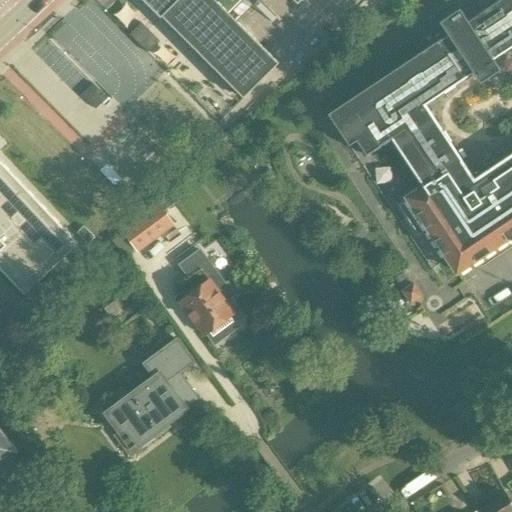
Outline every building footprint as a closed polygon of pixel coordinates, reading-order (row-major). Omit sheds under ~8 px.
[(144,0),(242,97),(278,61),(237,20),(256,0),(292,0),(296,3),(299,0),(144,0)] [(448,35),(328,115),(350,147),(357,142),(366,156),(367,157),(392,140),(424,187),(407,199),(408,200),(399,206),(419,236),(428,230),(457,272),(459,271),(496,246),(506,240),(511,240),(511,0),(500,0),(472,19),(468,21),(494,60),(497,57),(511,47),(511,155),(475,180),(462,162),(431,114),(425,106),(473,73),(482,86),(502,72),(460,9),(440,23),(448,35)] [(147,53),(159,41),(141,23),(129,34),(147,53)] [(322,28),(330,37),(336,32),(327,23),(322,28)] [(206,80),(210,67),(196,62),(191,75),(206,80)] [(139,76),(140,66),(123,65),(123,75),(139,76)] [(82,94),(96,108),(107,97),(93,83),(82,94)] [(19,98),(3,115),(56,165),(72,148),(19,98)] [(109,99),(109,120),(122,120),(122,99),(109,99)] [(0,269),(24,295),(79,244),(0,160),(0,269)] [(130,223),(122,230),(138,251),(173,225),(173,224),(163,212),(176,202),(167,190),(166,188),(162,191),(130,223)] [(180,304),(204,334),(233,312),(224,301),(234,293),(226,282),(224,284),(198,250),(178,265),(188,278),(176,286),(180,292),(175,296),(175,297),(174,299),(175,301),(176,303),(178,304),(180,304)] [(402,291),(410,304),(422,296),(413,283),(402,291)] [(104,309),(111,319),(121,311),(114,301),(104,309)] [(127,427),(142,447),(154,438),(151,434),(170,420),(173,425),(180,420),(176,416),(199,398),(175,367),(188,357),(176,341),(145,364),(155,379),(109,414),(121,431),(127,427)] [(0,464),(6,460),(18,450),(0,427),(0,464)] [(511,511),(511,501),(506,493),(487,506),(490,511),(511,511)]
